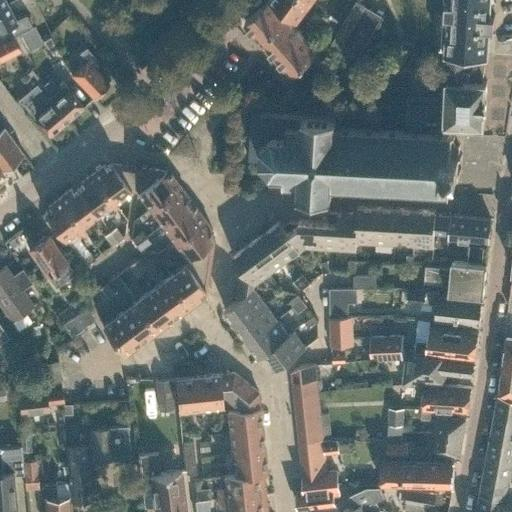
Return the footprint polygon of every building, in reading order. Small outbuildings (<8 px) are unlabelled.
[(287,15),(290,12),(273,0),(267,0),(245,20),(275,54),(301,31),(287,15)] [(273,0),(290,12),(298,18),(311,0),(273,0)] [(365,5),(357,0),(356,0),(327,50),(336,55),(365,5)] [(449,52),(484,54),(488,55),(489,26),(494,26),(495,14),(490,14),(490,0),(449,0),(449,1),(446,1),(445,14),(448,14),(446,52),(449,52)] [(7,2),(0,5),(0,40),(13,34),(15,33),(32,24),(26,12),(16,18),(7,2)] [(365,5),(336,55),(361,52),(383,15),(365,5)] [(34,25),(14,35),(22,51),(42,40),(34,25)] [(301,31),(275,54),(293,74),(311,58),(309,56),(317,49),(301,31)] [(0,40),(0,58),(20,48),(13,34),(0,40)] [(73,74),(93,96),(108,81),(88,60),(94,54),(85,45),(75,55),(82,62),(74,69),(71,67),(68,70),(73,74)] [(483,80),(484,54),(449,52),(448,78),(446,78),(445,91),(439,90),(439,97),(419,96),(419,102),(407,101),(406,129),(451,131),(452,122),(483,124),(486,80),(484,80),(483,80)] [(67,119),(93,96),(73,74),(64,83),(58,87),(50,77),(39,87),(44,94),(67,119)] [(44,94),(39,87),(35,83),(19,98),(50,134),(67,119),(44,94)] [(451,131),(406,129),(342,126),(342,117),(336,116),(336,115),(282,113),(262,111),(262,112),(252,112),(250,159),(261,159),(270,169),(269,181),(299,182),(298,193),(332,195),(332,185),(446,191),(446,193),(449,193),(450,190),(452,191),(452,188),(450,188),(450,180),(458,180),(458,171),(460,171),(462,154),(459,154),(460,145),(452,144),(453,136),(455,136),(455,133),(453,133),(453,131),(451,131)] [(0,128),(0,167),(0,168),(23,152),(4,126),(0,128)] [(92,171),(114,201),(131,189),(135,165),(111,161),(106,165),(104,163),(92,171)] [(137,189),(150,207),(180,184),(171,173),(168,175),(164,169),(141,166),(137,189)] [(98,213),(114,201),(92,171),(80,180),(82,182),(78,186),(98,213)] [(188,196),(180,184),(150,207),(162,223),(189,203),(185,198),(188,196)] [(59,196),(81,225),(98,213),(78,186),(73,190),(71,187),(59,196)] [(81,225),(59,196),(48,204),(49,207),(44,211),(64,238),(74,231),(80,239),(80,238),(87,234),(81,225)] [(174,239),(204,217),(195,206),(193,208),(189,203),(162,223),(174,239)] [(375,241),(377,205),(358,204),(357,212),(356,240),(357,240),(375,241)] [(397,206),(377,205),(375,241),(395,242),(397,206)] [(416,208),(397,206),(395,242),(414,244),(416,208)] [(441,225),(443,213),(436,213),(436,209),(416,208),(414,244),(434,245),(434,243),(435,225),(441,225)] [(329,220),(319,220),(317,246),(337,247),(339,211),(330,210),(329,220)] [(357,240),(356,240),(357,212),(339,211),(337,247),(356,248),(357,240)] [(451,214),(443,213),(441,225),(435,225),(434,243),(448,244),(449,236),(489,240),(491,218),(451,213),(451,214)] [(204,217),(174,239),(186,256),(210,260),(214,236),(210,231),(212,229),(204,217)] [(301,248),(284,224),(280,219),(264,231),(286,260),(301,248)] [(317,246),(319,220),(299,219),(299,221),(289,220),(284,224),(301,248),(305,245),(317,246)] [(110,229),(117,240),(122,236),(115,225),(110,229)] [(117,240),(110,229),(104,233),(112,244),(117,240)] [(131,237),(135,242),(146,235),(142,229),(131,237)] [(74,231),(64,238),(80,259),(90,251),(80,238),(80,239),(74,231)] [(270,271),(286,260),(264,231),(248,242),(270,271)] [(48,233),(28,247),(47,274),(67,260),(48,233)] [(146,235),(135,242),(139,248),(150,240),(146,235)] [(254,283),(270,271),(248,242),(233,254),(245,270),(241,274),(239,282),(254,285),(254,283)] [(90,251),(80,259),(84,264),(94,257),(90,251)] [(138,257),(133,261),(140,271),(146,267),(138,257)] [(321,261),(324,271),(330,269),(328,259),(321,261)] [(484,294),(487,263),(452,259),(451,267),(426,264),(425,280),(450,282),(449,290),(484,294)] [(140,271),(133,261),(127,265),(135,275),(140,271)] [(186,262),(169,275),(191,305),(202,296),(200,294),(206,290),(209,266),(186,262)] [(5,263),(0,266),(0,302),(11,318),(11,317),(19,328),(32,319),(24,308),(32,302),(22,288),(32,281),(25,271),(15,278),(5,263)] [(298,276),(305,285),(310,281),(303,272),(298,276)] [(379,274),(354,274),(354,286),(379,286),(379,274)] [(179,313),(191,305),(169,275),(152,287),(172,314),(177,311),(179,313)] [(292,281),(299,289),(305,285),(298,276),(292,281)] [(105,281),(100,285),(108,295),(113,291),(105,281)] [(254,286),(254,285),(239,282),(238,291),(241,295),(225,308),(236,323),(265,302),(254,286)] [(108,295),(100,285),(95,289),(102,299),(108,295)] [(409,285),(407,298),(429,301),(430,296),(438,297),(436,318),(481,323),(483,298),(439,292),(439,289),(409,285)] [(348,286),(330,287),(330,311),(348,311),(348,286)] [(136,299),(158,329),(169,320),(168,318),(172,314),(152,287),(136,299)] [(303,298),(299,293),(290,300),(294,305),(303,298)] [(294,305),(298,311),(307,304),(303,298),(294,305)] [(146,338),(158,329),(136,299),(119,311),(140,339),(144,335),(146,338)] [(248,339),(277,318),(265,302),(236,323),(248,339)] [(63,321),(73,335),(87,326),(86,324),(95,317),(87,306),(78,312),(63,321)] [(314,314),(309,306),(303,311),(309,318),(314,314)] [(140,339),(119,311),(102,324),(125,354),(137,345),(135,342),(140,339)] [(309,326),(318,320),(314,314),(305,321),(309,326)] [(353,315),(331,316),(332,343),(354,342),(353,315)] [(288,333),(277,318),(248,339),(260,355),(265,351),(288,333)] [(476,356),(479,331),(429,325),(428,338),(416,337),(415,350),(476,356)] [(294,329),(288,333),(265,351),(277,367),(306,345),(294,329)] [(373,358),(403,356),(403,333),(371,334),(373,358)] [(511,337),(506,337),(502,364),(511,365),(511,337)] [(407,350),(403,382),(416,384),(416,380),(445,383),(446,371),(474,374),(476,358),(407,350)] [(334,352),(334,360),(347,359),(346,351),(334,352)] [(45,381),(61,378),(59,358),(42,360),(45,381)] [(293,381),(317,379),(316,362),(301,364),(292,370),(293,381)] [(511,365),(502,364),(499,392),(511,394),(511,365)] [(240,407),(259,405),(258,390),(234,371),(219,372),(221,391),(222,391),(240,406),(240,407)] [(223,405),(221,391),(219,372),(197,375),(201,407),(223,405)] [(201,407),(197,375),(175,377),(178,409),(201,407)] [(170,378),(156,379),(159,409),(173,407),(170,378)] [(295,393),(319,390),(317,379),(293,381),(295,393)] [(421,407),(421,409),(434,409),(434,408),(468,410),(473,386),(424,382),(423,407),(421,407)] [(46,389),(18,392),(20,412),(48,409),(46,389)] [(320,402),(319,390),(295,393),(296,405),(320,402)] [(511,396),(498,395),(495,413),(511,415),(511,396)] [(72,402),(63,403),(64,413),(72,413),(72,402)] [(321,414),(320,402),(296,405),(297,416),(321,414)] [(262,426),(259,405),(240,407),(227,408),(230,430),(262,426)] [(391,407),(391,423),(403,423),(403,407),(391,407)] [(434,409),(421,409),(421,418),(433,418),(434,409)] [(436,431),(463,435),(466,416),(438,412),(436,431)] [(491,432),(511,435),(511,415),(495,413),(491,432)] [(322,426),(321,414),(297,416),(299,428),(322,426)] [(90,444),(65,445),(68,488),(89,486),(87,459),(125,456),(123,438),(111,439),(110,426),(89,428),(90,444)] [(264,448),(262,426),(230,430),(232,451),(264,448)] [(300,440),(324,437),(322,426),(299,428),(300,440)] [(463,435),(436,431),(433,450),(460,454),(463,435)] [(511,455),(511,435),(491,432),(487,451),(511,455)] [(324,440),(324,437),(300,440),(301,452),(325,449),(324,440)] [(338,438),(324,437),(324,440),(325,449),(325,452),(337,451),(339,451),(338,438)] [(193,439),(183,440),(184,454),(184,455),(184,456),(195,455),(193,439)] [(209,439),(199,439),(200,449),(210,448),(209,439)] [(388,439),(387,453),(408,454),(409,440),(388,439)] [(14,511),(11,474),(24,473),(23,459),(21,444),(0,445),(0,451),(1,471),(0,470),(0,511),(14,511)] [(257,472),(263,471),(267,471),(264,448),(232,451),(234,473),(257,470),(257,472)] [(325,452),(325,449),(301,452),(302,463),(326,461),(325,452)] [(154,511),(184,511),(179,468),(159,471),(157,450),(137,453),(144,504),(154,503),(154,511)] [(484,471),(511,476),(511,455),(487,451),(484,471)] [(195,455),(184,456),(186,472),(196,471),(195,455)] [(23,459),(24,473),(25,487),(39,486),(38,470),(42,470),(42,458),(23,459)] [(386,460),(385,482),(454,483),(454,462),(386,460)] [(304,475),(327,472),(327,470),(327,468),(326,461),(302,463),(304,475)] [(327,472),(304,475),(303,475),(305,491),(319,490),(339,487),(337,469),(327,470),(327,472)] [(265,491),(263,471),(257,472),(257,470),(234,473),(224,474),(226,486),(216,487),(217,496),(227,495),(265,491)] [(480,490),(511,495),(511,476),(484,471),(480,490)] [(55,482),(43,482),(45,511),(70,511),(69,494),(56,495),(55,482)] [(339,487),(319,490),(320,504),(335,503),(334,493),(340,492),(339,487)] [(355,506),(342,511),(385,511),(386,509),(380,508),(375,498),(383,495),(379,487),(367,487),(350,494),(355,506)] [(437,493),(429,491),(407,487),(404,501),(434,506),(437,493)] [(195,490),(195,499),(207,498),(207,489),(195,490)] [(320,504),(319,490),(305,491),(297,492),(298,507),(320,504)] [(511,511),(511,495),(480,490),(476,511),(482,511),(511,511)] [(267,511),(265,491),(227,495),(217,496),(218,507),(228,505),(228,511),(267,511)] [(207,498),(195,499),(196,506),(208,505),(207,498)]
